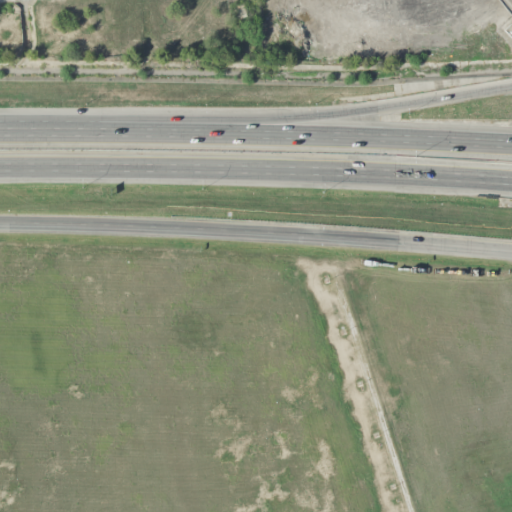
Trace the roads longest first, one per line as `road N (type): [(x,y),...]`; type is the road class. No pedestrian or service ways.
road 1 (secondary): [(0,226),(511,253)]
road 2 (motorway): [(0,171),(110,169),(511,190)]
road 3 (motorway): [(511,89),(182,130)]
road 4 (motorway): [(511,150),(182,130)]
road 5 (motorway): [(182,130),(0,132)]
